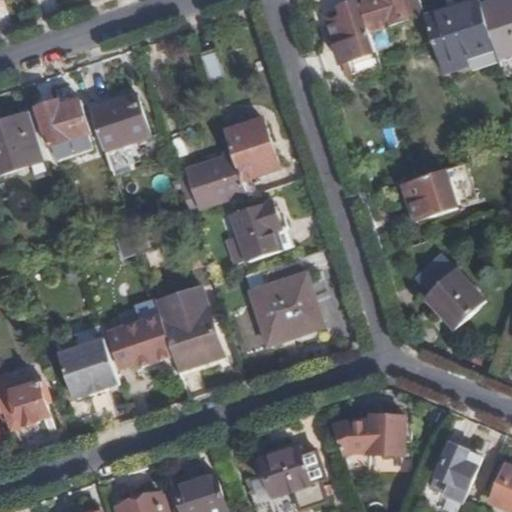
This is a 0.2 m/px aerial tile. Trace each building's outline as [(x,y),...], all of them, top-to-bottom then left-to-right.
[(366,0),(361,2),(361,3),(371,34),(421,16),(415,0),(366,0)] [(480,0),(479,0),(426,19),(444,73),(472,62),(470,57),(496,47),(482,5),(480,0)] [(511,0),(498,0),(482,5),(496,47),(501,61),(511,57),(511,0)] [(371,34),(361,3),(342,9),(343,14),(328,19),(338,48),(343,46),(352,75),(381,65),(371,34)] [(219,51),(203,56),(210,80),(225,74),(219,51)] [(141,97),(96,111),(110,155),(154,140),(141,97)] [(64,103),(43,110),(55,147),(95,134),(85,102),(65,108),(64,103)] [(0,123),(0,177),(49,162),(33,113),(0,123)] [(249,199),(256,197),(250,178),(282,168),(264,117),(226,129),(236,158),(247,194),(249,199)] [(247,194),(236,158),(180,175),(193,213),(247,194)] [(420,182),(406,186),(419,224),(460,210),(447,172),(420,182)] [(281,234),(284,233),(275,203),(237,216),(246,245),(238,248),(244,265),(252,262),(253,263),(287,252),(281,234)] [(124,240),(137,236),(128,211),(117,215),(124,240)] [(156,249),(150,231),(137,236),(143,254),(156,249)] [(291,231),(284,233),(281,234),(287,252),(297,249),(291,231)] [(124,240),(121,241),(127,261),(144,256),(143,254),(137,236),(124,240)] [(50,244),(38,248),(42,259),(54,255),(50,244)] [(447,255),(420,280),(432,295),(428,299),(458,332),(490,303),(447,255)] [(326,327),(304,260),(268,272),(274,288),(261,292),(278,343),(306,334),(326,327)] [(227,358),(206,290),(160,305),(165,319),(167,323),(178,358),(182,371),(227,358)] [(307,340),(306,334),(278,343),(261,292),(252,295),(271,352),(307,340)] [(178,358),(167,323),(165,319),(113,337),(126,372),(138,367),(140,370),(178,358)] [(108,393),(125,387),(110,341),(66,356),(80,402),(94,397),(95,398),(108,394),(108,393)] [(0,382),(0,390),(14,431),(28,426),(18,394),(12,378),(0,382)] [(44,386),(54,417),(59,416),(48,385),(44,386)] [(18,394),(28,426),(54,419),(54,417),(44,386),(18,394)] [(350,424),(337,429),(354,482),(372,472),(372,457),(408,457),(409,419),(373,418),(373,422),(350,424)] [(442,480),(469,492),(471,491),(484,460),(455,448),(442,480)] [(299,492),(306,511),(309,511),(334,504),(328,484),(333,482),(323,453),(309,458),(307,449),(284,457),(281,451),(263,457),(260,460),(257,467),(261,483),(270,480),(276,499),(299,492)] [(511,511),(511,471),(507,469),(491,505),(507,511),(511,511)] [(178,483),(180,490),(219,478),(216,471),(178,483)] [(229,511),(219,478),(180,490),(186,511),(229,511)] [(465,505),(469,492),(442,480),(437,493),(465,505)] [(306,511),(299,492),(276,499),(269,501),(272,511),(306,511)] [(167,511),(164,497),(125,510),(125,511),(167,511)]
